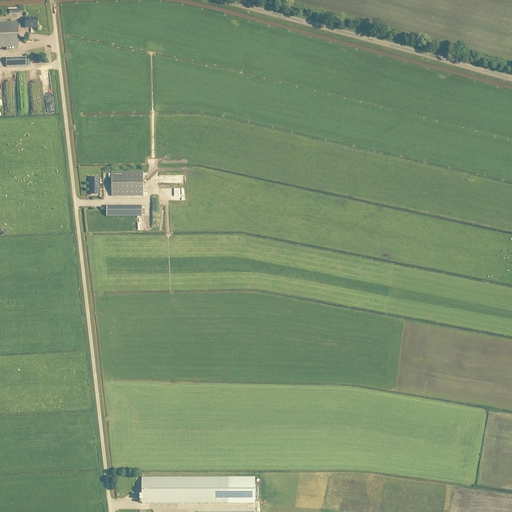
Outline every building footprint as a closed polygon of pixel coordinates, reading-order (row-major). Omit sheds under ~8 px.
[(32,19),(32,18),(24,18),(25,29),(34,29),(34,27),(37,27),(37,19),(32,19)] [(0,48),(19,48),(17,22),(0,22),(0,48)] [(6,68),(26,67),(26,58),(6,59),(6,68)] [(143,173),(112,174),(112,197),(143,197),(143,173)] [(99,195),(99,179),(90,179),(90,186),(90,190),(89,190),(89,194),(90,194),(90,195),(99,195)] [(106,206),(106,217),(142,217),(142,206),(106,206)] [(142,478),(142,504),(255,504),(254,478),(142,478)]
